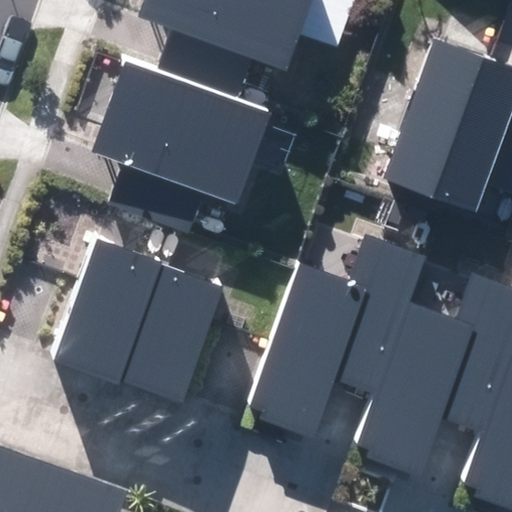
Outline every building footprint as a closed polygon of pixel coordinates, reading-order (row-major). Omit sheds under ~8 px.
[(160,66),(241,95),(250,70),(279,80),(306,0),(145,0),(138,21),(172,33),(160,66)] [(511,192),(511,64),(431,36),(381,180),(476,213),(486,183),(511,192)] [(111,200),(192,228),(202,198),(232,208),(268,104),(241,95),(160,66),(124,53),(90,150),(124,161),(111,200)] [(350,280),(299,261),(245,408),(261,414),(258,420),(309,439),(330,380),(374,396),(409,299),(426,255),(367,234),(350,280)] [(162,266),(163,263),(95,238),(51,359),(119,383),(120,380),(162,266)] [(223,287),(162,266),(120,380),(181,402),(223,287)] [(455,316),(409,299),(374,396),(354,443),(370,449),(367,458),(423,479),(445,421),(482,434),(511,352),(511,284),(472,270),(455,316)] [(511,352),(482,434),(463,484),(480,490),(477,496),(511,508),(511,352)] [(0,511),(119,511),(127,492),(0,447),(0,511)]
